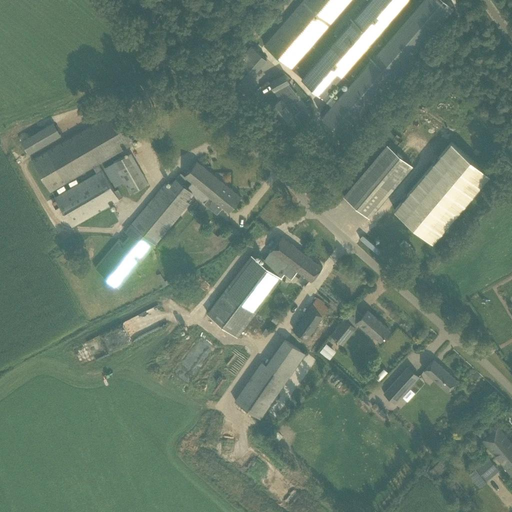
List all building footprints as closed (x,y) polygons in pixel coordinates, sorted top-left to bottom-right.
[(349,0),(303,0),(264,46),(332,104),(321,116),(343,134),(454,6),(447,0),(421,0),(337,98),(329,91),(407,0),(367,0),(305,73),(295,64),(349,0)] [(225,76),(240,89),(266,59),(251,46),(225,76)] [(284,73),(268,82),(273,92),(290,83),(284,73)] [(285,122),(290,128),(293,128),(301,122),(295,114),(299,111),(294,104),(298,101),(292,93),(282,100),(281,99),(275,103),(273,100),(265,106),(273,119),(276,117),(282,125),(285,122)] [(55,197),(72,226),(122,197),(118,189),(114,191),(98,163),(133,142),(116,112),(32,161),(50,191),(92,166),(96,173),(55,197)] [(22,141),(30,154),(63,135),(56,121),(22,141)] [(490,175),(451,142),(394,210),(433,243),(490,175)] [(344,196),(368,217),(412,165),(387,144),(344,196)] [(124,182),(131,193),(148,183),(130,153),(104,167),(115,187),(124,182)] [(95,268),(119,288),(155,245),(190,204),(187,201),(193,193),(195,195),(196,194),(206,201),(210,197),(229,212),(241,197),(196,161),(184,176),(192,182),(187,188),(175,179),(169,186),(166,184),(125,232),(128,234),(122,241),(119,239),(95,268)] [(206,313),(237,337),(282,279),(279,276),(281,273),(284,275),(287,272),(302,252),(282,236),(262,263),(251,255),(206,313)] [(295,269),(311,282),(322,267),(302,252),(287,272),(291,275),(295,269)] [(293,330),(307,340),(323,317),(329,309),(324,305),(325,304),(317,297),(309,308),(308,307),(293,330)] [(374,334),(380,340),(383,337),(389,330),(367,310),(361,318),(356,323),(371,337),(374,334)] [(331,335),(342,345),(356,328),(344,318),(331,335)] [(215,346),(201,337),(188,358),(193,361),(192,363),(201,369),(215,346)] [(99,349),(119,349),(119,340),(91,339),(91,344),(99,344),(99,349)] [(234,400),(260,418),(305,353),(285,339),(267,365),(262,361),(234,400)] [(320,351),(330,359),(337,351),(327,342),(320,351)] [(289,398),(315,360),(307,354),(301,363),(281,392),(289,398)] [(424,371),(447,391),(457,380),(434,359),(424,371)] [(384,394),(395,404),(419,377),(408,367),(384,394)] [(371,407),(384,418),(387,415),(382,411),(383,410),(375,403),(371,407)] [(481,440),(511,477),(511,443),(498,427),(490,433),(481,440)] [(278,430),(270,438),(276,443),(283,435),(278,430)] [(472,433),(468,436),(468,437),(473,443),(473,442),(478,438),(473,432),(472,433)] [(470,475),(480,487),(500,471),(488,456),(475,468),(476,470),(470,475)]
